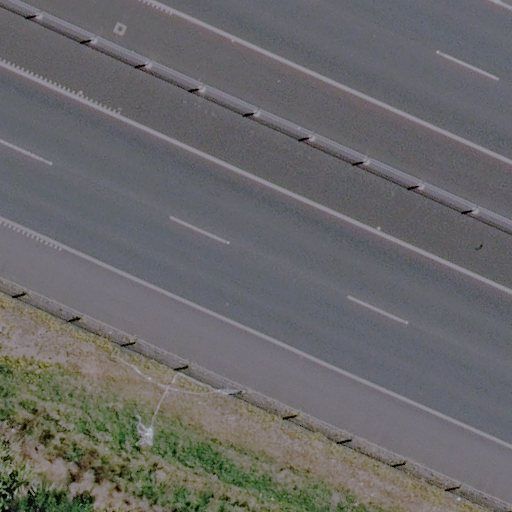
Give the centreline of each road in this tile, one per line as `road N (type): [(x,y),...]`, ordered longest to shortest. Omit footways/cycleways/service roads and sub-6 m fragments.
road 1 (motorway): [(511,336),(0,110)]
road 2 (motorway): [(367,0),(511,62)]
